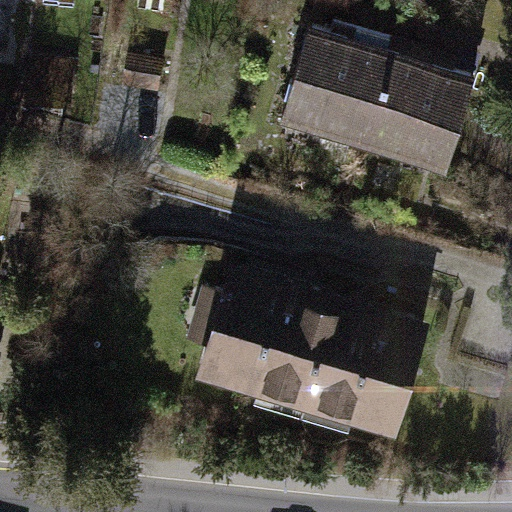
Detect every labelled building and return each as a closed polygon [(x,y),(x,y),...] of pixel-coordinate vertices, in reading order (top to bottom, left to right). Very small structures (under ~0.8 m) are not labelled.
[(367,127),(395,36),(334,17),(331,28),(309,21),(285,102),(367,127)] [(454,54),(395,36),(367,127),(449,151),(474,69),(452,63),(454,54)] [(160,57),(131,52),(126,77),(156,82),(160,57)] [(64,64),(34,62),(33,78),(62,80),(64,64)] [(424,324),(233,267),(204,362),(396,419),(424,324)]
